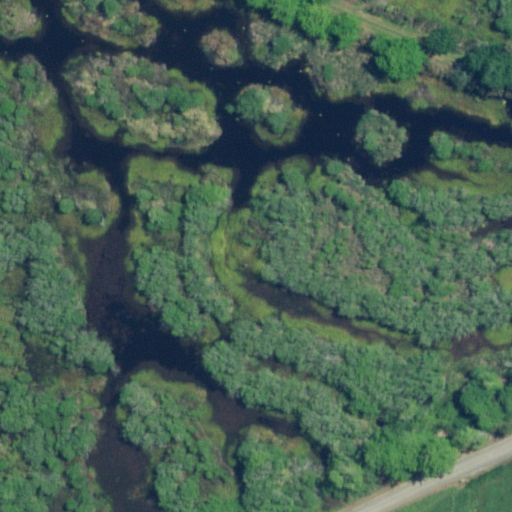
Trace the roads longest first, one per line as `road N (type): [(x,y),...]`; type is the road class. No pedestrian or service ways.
road 1 (track): [(511,60),(335,0)]
road 2 (unclassified): [(363,511),(511,442)]
